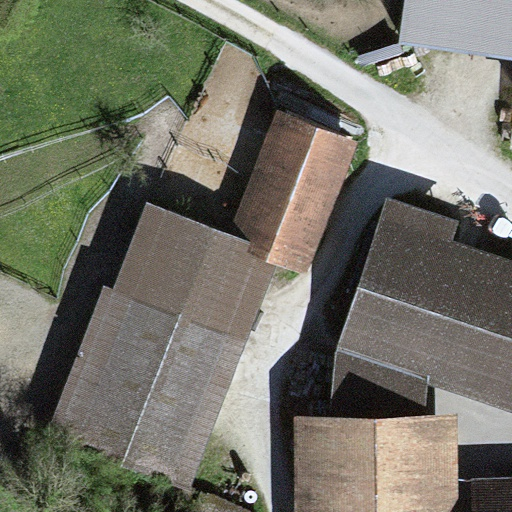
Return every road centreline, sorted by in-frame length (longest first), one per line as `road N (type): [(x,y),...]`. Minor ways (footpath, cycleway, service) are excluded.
road 1 (track): [(427,135),(369,194),(282,351),(273,400),(279,511)]
road 2 (track): [(511,191),(207,0)]
